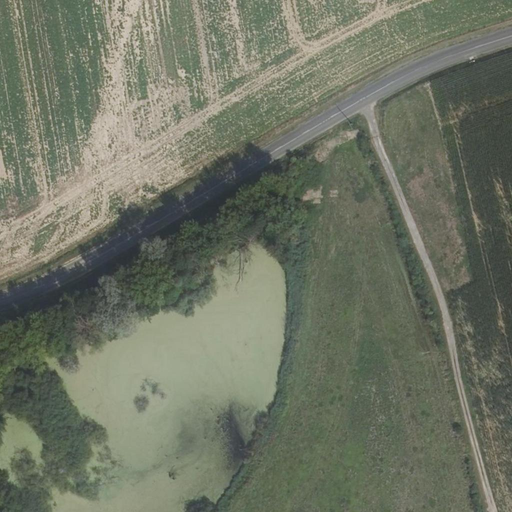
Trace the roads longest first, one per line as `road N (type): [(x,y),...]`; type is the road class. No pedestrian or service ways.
road 1 (primary): [(511,34),(406,67),(58,279),(0,303)]
road 2 (track): [(355,97),(439,302),(482,511)]
